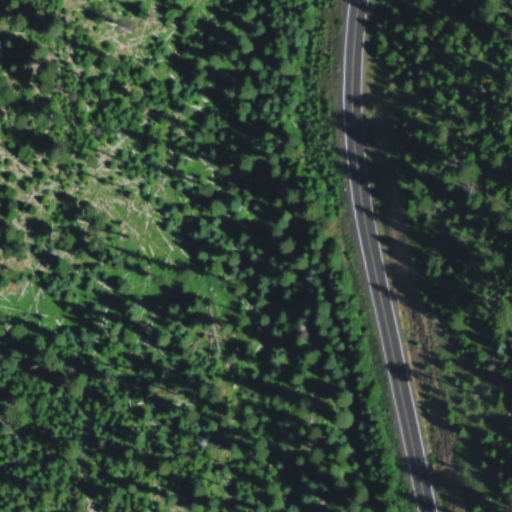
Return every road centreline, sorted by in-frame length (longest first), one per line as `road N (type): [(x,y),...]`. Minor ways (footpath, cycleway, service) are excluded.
road 1 (tertiary): [(429,511),(381,304),(358,155),(359,0)]
road 2 (track): [(371,511),(350,343),(381,304)]
